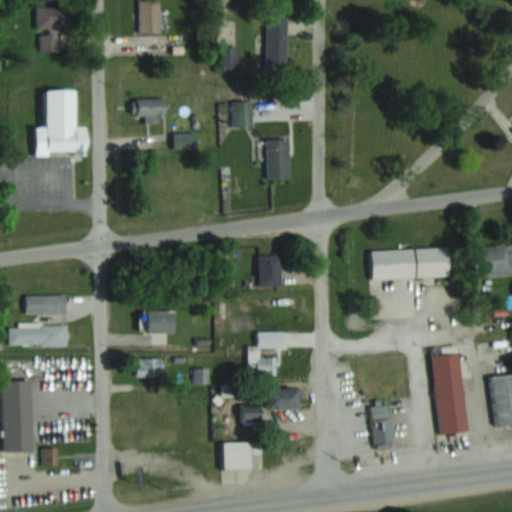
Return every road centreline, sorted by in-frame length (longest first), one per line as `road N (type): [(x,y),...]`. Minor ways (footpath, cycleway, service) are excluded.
road 1 (residential): [(511,189),(0,257)]
road 2 (residential): [(96,0),(105,511)]
road 3 (residential): [(317,0),(326,496)]
road 4 (primary): [(204,511),(511,471)]
road 5 (residential): [(511,56),(499,79),(369,207)]
